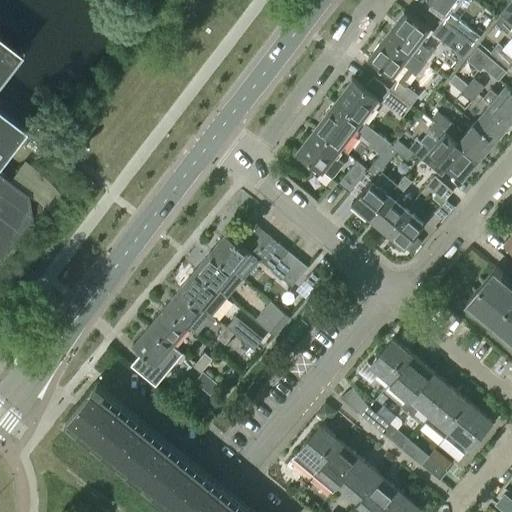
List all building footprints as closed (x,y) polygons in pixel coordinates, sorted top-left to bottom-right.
[(431,0),(445,10),(453,0),(431,0)] [(511,0),(500,14),(503,16),(511,24),(511,0)] [(419,42),(430,28),(404,9),(386,33),(423,61),(431,52),(419,42)] [(449,12),(441,22),(460,37),(461,38),(461,39),(472,48),(481,37),(449,12)] [(433,31),(454,48),(461,39),(461,38),(460,37),(441,22),(433,31)] [(423,61),(386,33),(368,57),(393,76),(403,63),(415,72),(423,61)] [(511,54),(498,43),(491,52),(509,67),(511,63),(511,54)] [(0,172),(0,165),(26,131),(27,130),(0,109),(0,75),(14,57),(0,46),(0,256),(31,216),(30,209),(29,209),(27,194),(13,183),(0,172)] [(506,71),(477,47),(467,59),(478,68),(481,65),(498,80),(506,71)] [(410,104),(390,88),(373,76),(365,87),(352,77),(335,100),(361,120),(378,97),(381,99),(381,100),(401,116),(410,104)] [(483,85),(474,77),(467,85),(477,93),(483,85)] [(417,95),(396,79),(390,88),(410,104),(417,95)] [(511,121),(511,120),(511,88),(506,84),(498,94),(490,88),(482,96),(490,103),(511,121)] [(477,93),(467,85),(461,92),(471,100),(477,93)] [(340,147),(361,120),(335,100),(314,127),(340,147)] [(496,140),(511,121),(490,103),(474,121),(496,140)] [(496,140),(474,121),(464,133),(442,115),(436,122),(458,140),(480,159),(496,140)] [(464,178),(480,159),(458,140),(436,122),(430,130),(440,138),(430,150),(416,139),(409,148),(428,164),(435,154),(464,178)] [(378,133),(368,126),(362,134),(372,141),(378,133)] [(340,147),(314,127),(297,150),(310,161),(308,163),(318,170),(319,168),(332,177),(343,162),(334,155),(340,147)] [(385,168),(383,166),(398,148),(390,142),(367,169),(377,177),(385,168)] [(350,189),(366,168),(356,160),(339,181),(350,189)] [(387,232),(407,209),(395,199),(411,180),(405,174),(389,194),(369,217),(387,232)] [(445,200),(453,190),(435,175),(427,185),(445,200)] [(389,194),(371,179),(351,203),(369,217),(389,194)] [(405,247),(425,224),(407,209),(387,232),(405,247)] [(253,253),(269,234),(255,223),(251,228),(239,242),(253,253)] [(243,278),(259,258),(253,253),(239,242),(251,228),(245,224),(239,231),(239,232),(234,239),(226,231),(210,250),(243,278)] [(262,262),(279,242),(269,234),(253,253),(259,258),(262,262)] [(271,269),(288,250),(279,242),(262,262),(271,269)] [(243,278),(210,250),(195,269),(219,289),(226,279),(236,287),(243,278)] [(281,277),(297,258),(288,250),(271,269),(281,277)] [(291,286),(307,266),(297,258),(281,277),(291,286)] [(228,297),(218,289),(219,289),(195,269),(179,287),(213,315),(228,297)] [(319,277),(312,270),(304,279),(312,286),(319,277)] [(511,287),(491,270),(467,299),(511,337),(511,287)] [(213,315),(179,287),(164,306),(188,326),(187,326),(197,334),(206,323),(210,326),(216,319),(212,315),(213,315)] [(254,306),(264,295),(257,289),(247,300),(254,306)] [(277,331),(290,316),(271,301),(259,316),(277,331)] [(173,344),(187,326),(188,326),(164,306),(149,324),(173,344)] [(262,338),(239,318),(235,314),(225,326),(233,333),(239,337),(253,349),(262,338)] [(155,386),(183,353),(172,345),(173,344),(149,324),(132,344),(142,351),(131,365),(155,386)] [(224,343),(233,333),(225,326),(217,336),(224,343)] [(390,381),(412,354),(392,337),(370,365),(390,381)] [(203,369),(212,358),(205,352),(195,363),(203,369)] [(410,398),(432,371),(412,354),(390,381),(410,398)] [(194,380),(202,370),(203,369),(195,363),(186,373),(194,380)] [(430,414),(452,387),(432,371),(410,398),(402,408),(412,415),(420,406),(430,414)] [(246,511),(150,433),(94,387),(66,421),(67,422),(69,419),(184,511),(246,511)] [(369,406),(353,387),(339,396),(362,415),(369,406)] [(445,437),(472,404),(452,387),(430,414),(430,415),(425,421),(445,437)] [(482,433),(492,420),(472,404),(445,437),(465,453),(482,433)] [(382,431),(389,422),(378,412),(370,422),(382,431)] [(319,468),(341,441),(321,424),(314,433),(299,451),(319,468)] [(333,490),(361,457),(341,441),(319,468),(314,474),(333,490)] [(447,470),(429,455),(421,464),(440,480),(447,470)] [(359,501),(381,474),(361,457),(333,490),(334,491),(340,485),(359,501)] [(372,511),(382,511),(401,490),(381,474),(359,501),(372,511)] [(416,511),(421,507),(401,490),(382,511),(416,511)]
